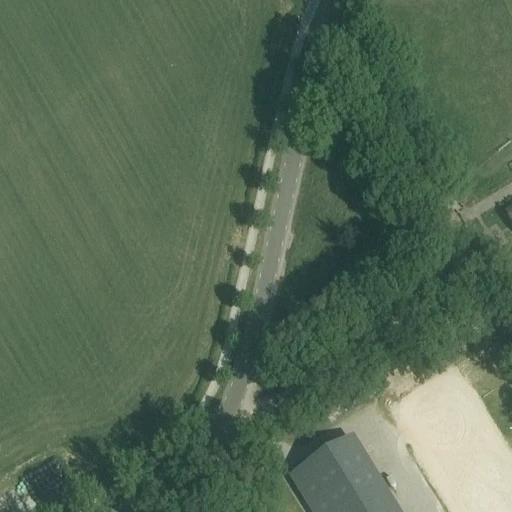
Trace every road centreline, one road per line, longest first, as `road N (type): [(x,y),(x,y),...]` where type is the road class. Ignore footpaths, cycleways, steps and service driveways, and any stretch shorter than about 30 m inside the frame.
road 1 (tertiary): [(123,511),(204,448),(235,401),(331,21)]
road 2 (track): [(225,421),(245,418),(309,379),(436,277),(448,257),(439,206),(331,21)]
